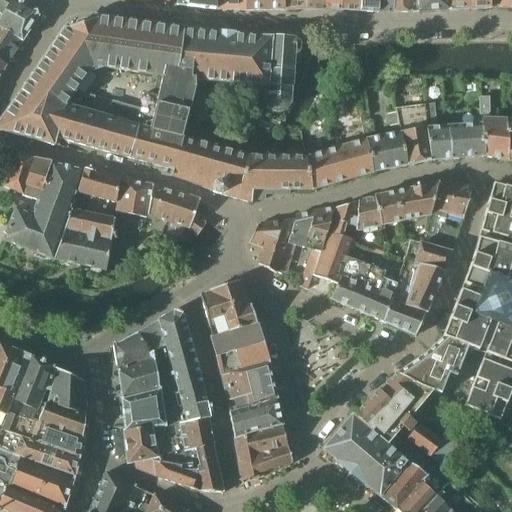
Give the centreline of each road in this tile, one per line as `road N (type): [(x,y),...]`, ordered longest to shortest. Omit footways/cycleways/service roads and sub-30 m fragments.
road 1 (residential): [(511,24),(220,21),(73,2)]
road 2 (residential): [(246,214),(161,181),(0,145)]
road 3 (residential): [(484,168),(246,214)]
road 4 (residential): [(192,291),(236,501)]
road 5 (residential): [(401,350),(435,335),(484,168)]
road 6 (residential): [(304,446),(267,292)]
road 7 (residential): [(96,459),(214,511),(236,501)]
road 8 (residential): [(267,292),(401,350)]
road 9 (residential): [(401,350),(304,446)]
road 10 (residential): [(0,103),(50,22),(73,2)]
road 11 (residential): [(88,353),(192,291)]
